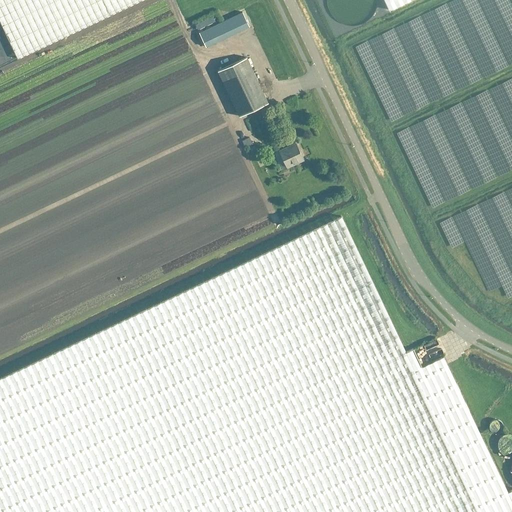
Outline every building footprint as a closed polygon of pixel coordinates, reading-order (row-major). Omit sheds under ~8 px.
[(0,0),(0,23),(17,59),(141,0),(0,0)] [(206,43),(251,26),(245,10),(200,27),(206,43)] [(238,117),(267,103),(246,58),(217,71),(238,117)] [(286,168),(303,160),(295,144),(279,151),(286,168)] [(487,511),(346,214),(0,378),(0,511),(487,511)] [(508,472),(511,470),(511,466),(508,457),(502,460),(508,472)]
